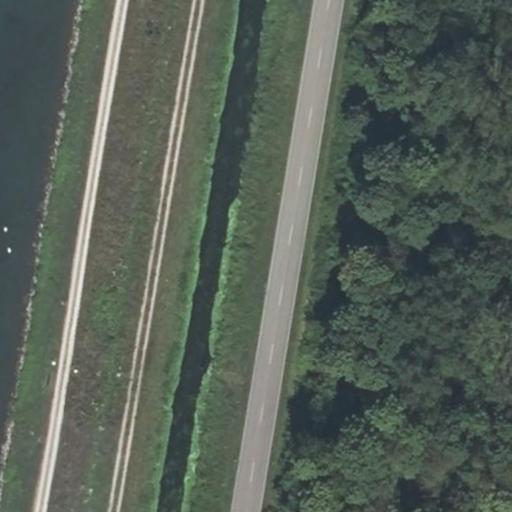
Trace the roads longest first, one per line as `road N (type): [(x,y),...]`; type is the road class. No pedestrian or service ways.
road 1 (track): [(198,0),(110,511)]
road 2 (track): [(119,0),(32,511)]
road 3 (tertiary): [(333,0),(249,511)]
